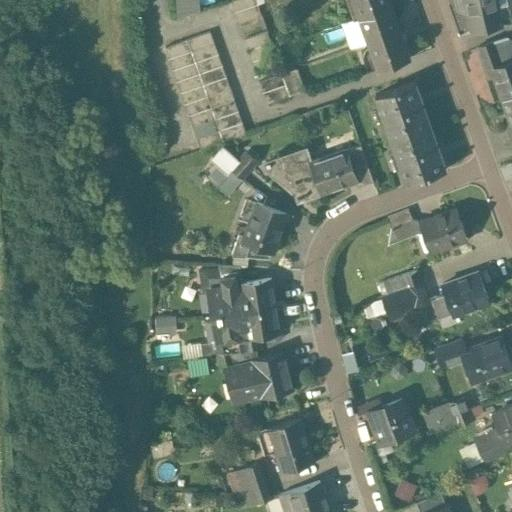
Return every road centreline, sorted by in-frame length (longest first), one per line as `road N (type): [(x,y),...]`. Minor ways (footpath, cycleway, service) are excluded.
road 1 (residential): [(376,511),(321,322),(320,244),(337,222),(376,204),(488,168)]
road 2 (residential): [(429,0),(488,168)]
